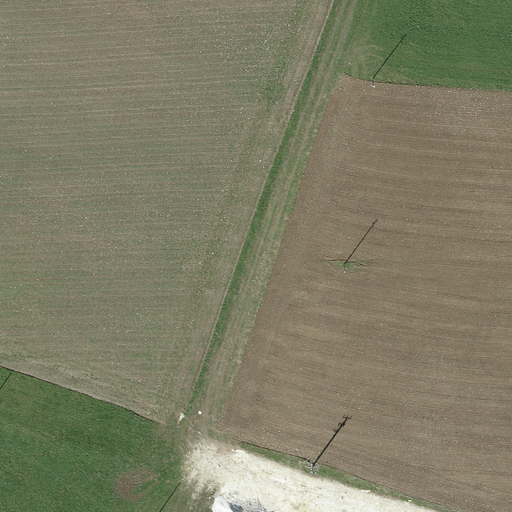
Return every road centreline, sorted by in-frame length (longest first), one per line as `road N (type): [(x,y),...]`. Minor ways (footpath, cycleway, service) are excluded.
road 1 (track): [(342,0),(196,451)]
road 2 (track): [(410,511),(196,451)]
